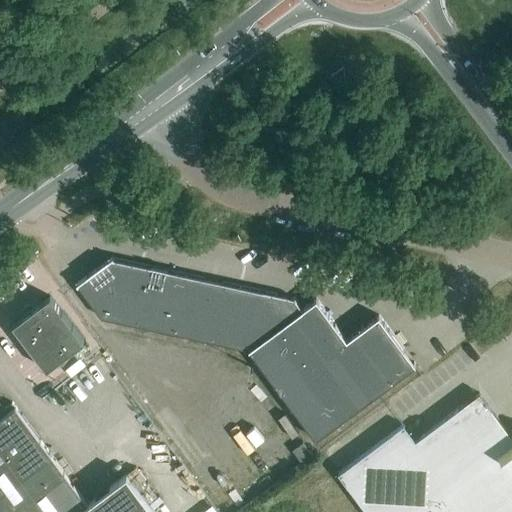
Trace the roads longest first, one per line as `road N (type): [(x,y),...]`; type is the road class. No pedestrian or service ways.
road 1 (residential): [(158,115),(199,172),(242,200),(511,259)]
road 2 (tertiary): [(158,115),(280,28),(320,9)]
road 3 (secondary): [(394,19),(420,40),(511,158)]
road 4 (tertiary): [(269,0),(147,99)]
road 5 (tertiary): [(147,99),(28,197)]
road 6 (tertiary): [(28,197),(158,115)]
road 7 (secondary): [(511,125),(427,0)]
